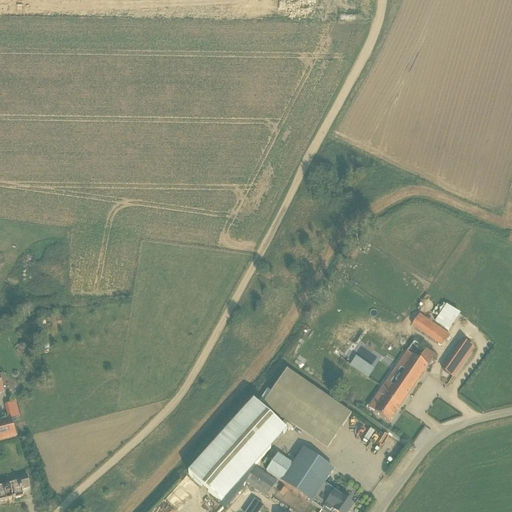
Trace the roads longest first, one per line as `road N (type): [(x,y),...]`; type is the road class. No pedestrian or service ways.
road 1 (track): [(59,511),(185,389),(372,42),(382,0)]
road 2 (residential): [(511,412),(440,432),(378,511)]
